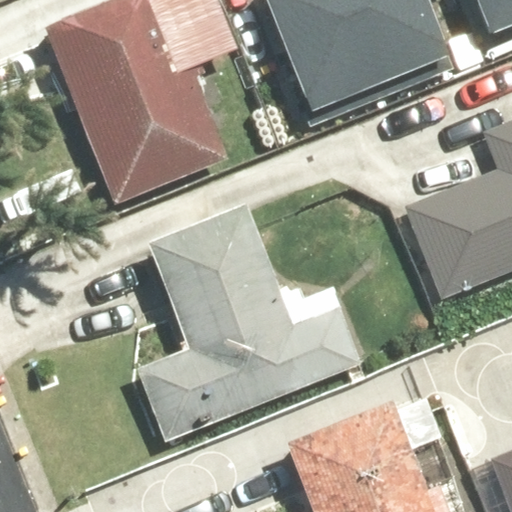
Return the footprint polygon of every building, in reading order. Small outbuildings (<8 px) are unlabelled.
[(59,0),(37,9),(112,205),(227,161),(190,65),(235,48),(216,0),(59,0)] [(254,0),(303,114),(453,51),(430,0),(254,0)] [(511,0),(469,0),(483,33),(511,21),(511,0)] [(400,207),(438,299),(511,269),(511,118),(482,131),(497,168),(400,207)] [(243,203),(145,240),(186,348),(132,369),(160,442),(361,367),(331,286),(302,297),(298,286),(278,294),(243,203)] [(434,511),(390,398),(284,439),(312,511),(434,511)] [(511,511),(511,448),(466,465),(484,511),(511,511)]
